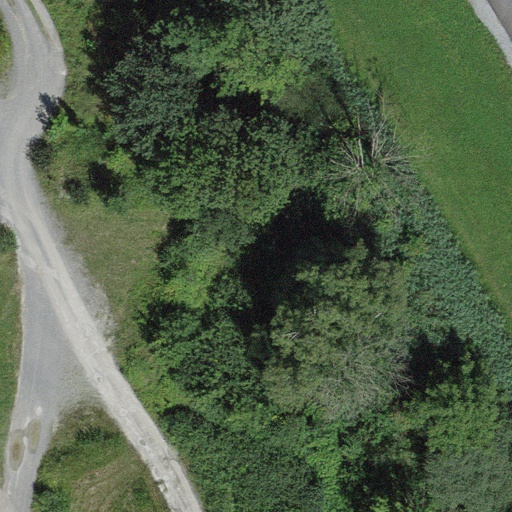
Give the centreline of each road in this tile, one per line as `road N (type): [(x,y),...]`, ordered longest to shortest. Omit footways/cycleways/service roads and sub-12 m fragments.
road 1 (track): [(19,511),(55,303),(0,149)]
road 2 (track): [(187,511),(55,303)]
road 3 (track): [(23,0),(35,34),(40,105),(15,154),(0,164)]
